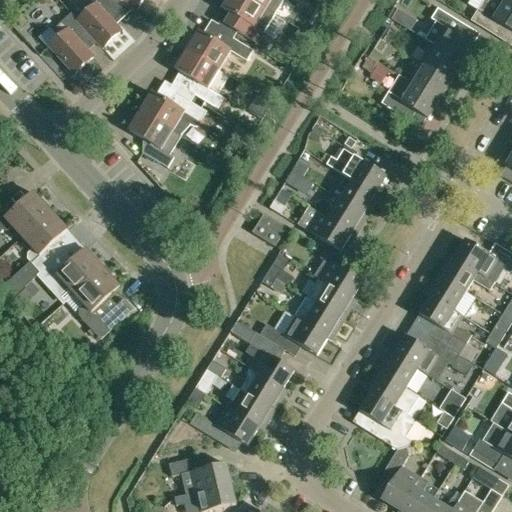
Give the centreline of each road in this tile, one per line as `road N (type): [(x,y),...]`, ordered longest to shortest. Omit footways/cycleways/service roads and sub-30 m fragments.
road 1 (residential): [(59,511),(168,328),(177,287),(55,142)]
road 2 (residential): [(348,511),(306,485),(299,465),(470,193)]
road 3 (residential): [(55,142),(157,46),(185,0)]
